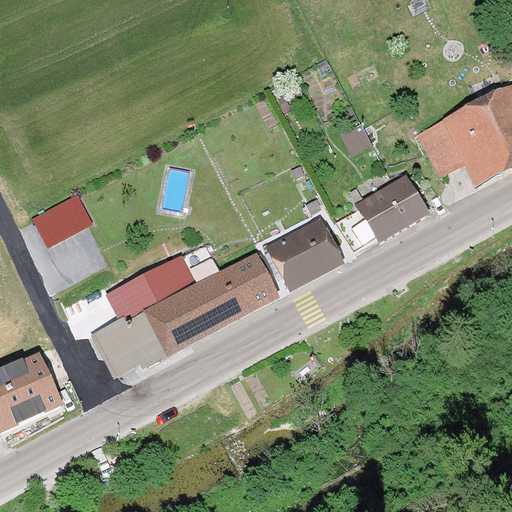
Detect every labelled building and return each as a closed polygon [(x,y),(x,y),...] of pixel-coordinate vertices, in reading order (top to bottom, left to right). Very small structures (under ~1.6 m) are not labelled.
[(511,101),(421,139),(436,177),(462,168),(471,184),(511,167),(511,101)] [(406,184),(359,212),(379,243),(425,219),(406,184)] [(76,197),(33,220),(47,247),(90,224),(76,197)] [(287,295),(340,267),(317,222),(264,250),(287,295)] [(274,297),(254,261),(194,287),(178,262),(111,302),(118,324),(92,339),(111,379),(274,297)] [(39,355),(0,373),(0,419),(4,429),(61,403),(39,355)]
